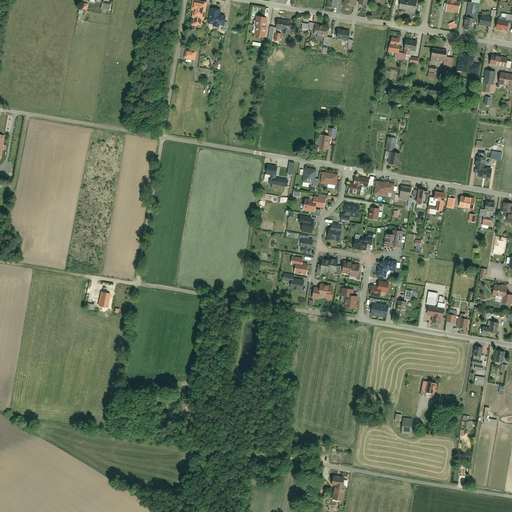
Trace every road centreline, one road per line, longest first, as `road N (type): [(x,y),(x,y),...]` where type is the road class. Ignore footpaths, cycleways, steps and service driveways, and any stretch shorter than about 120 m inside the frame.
road 1 (track): [(306,462),(113,428),(135,284),(359,320)]
road 2 (residential): [(511,497),(306,462)]
road 3 (residential): [(424,30),(239,0)]
road 4 (residential): [(346,167),(162,136)]
road 5 (residential): [(511,195),(346,167)]
road 6 (residential): [(162,136),(0,110)]
road 7 (residential): [(359,320),(511,345)]
road 8 (residential): [(162,136),(135,284)]
road 9 (residential): [(184,0),(162,136)]
